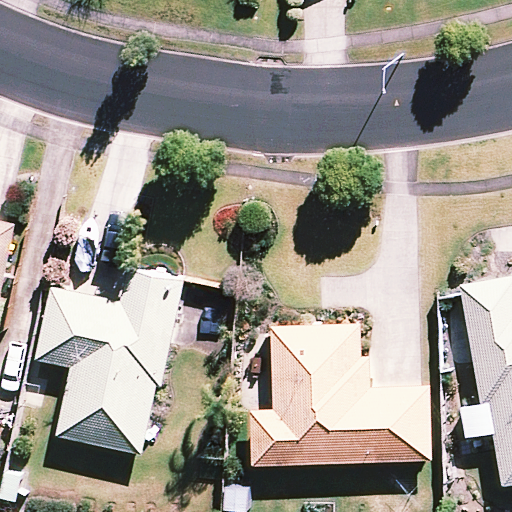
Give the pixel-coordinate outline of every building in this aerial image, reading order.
[(0,317),(19,227),(0,222),(0,317)] [(172,383),(194,277),(138,265),(131,299),(60,284),(45,356),(80,364),(65,433),(151,451),(166,382),(172,383)] [(511,268),(464,277),(485,399),(491,398),(505,480),(511,479),(511,268)] [(254,404),(256,459),(436,454),(434,380),(374,382),(373,351),(365,351),(364,317),(275,320),(278,404),(254,404)] [(0,481),(10,436),(0,433),(0,481)]
